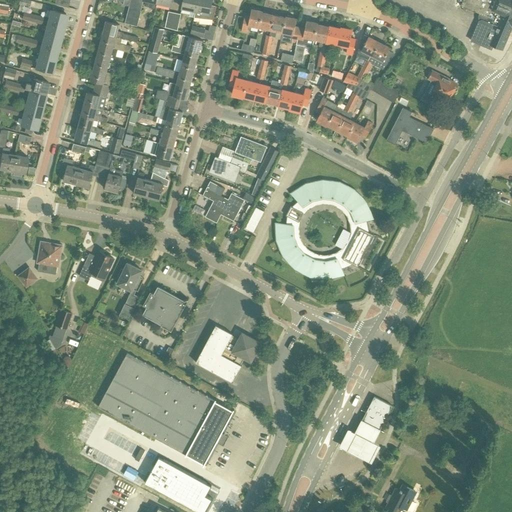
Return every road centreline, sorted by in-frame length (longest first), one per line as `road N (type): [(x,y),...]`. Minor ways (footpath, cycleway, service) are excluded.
road 1 (secondary): [(504,84),(367,339)]
road 2 (secondary): [(383,347),(511,101)]
road 3 (residential): [(248,511),(282,432),(277,361),(305,310)]
road 4 (residential): [(404,189),(308,139),(206,109)]
road 5 (residential): [(34,206),(90,0)]
road 6 (secondary): [(367,339),(285,511)]
road 7 (secondary): [(300,511),(383,347)]
road 8 (secondary): [(305,310),(166,236)]
road 9 (secondary): [(166,236),(34,206)]
road 10 (residential): [(166,236),(206,109)]
